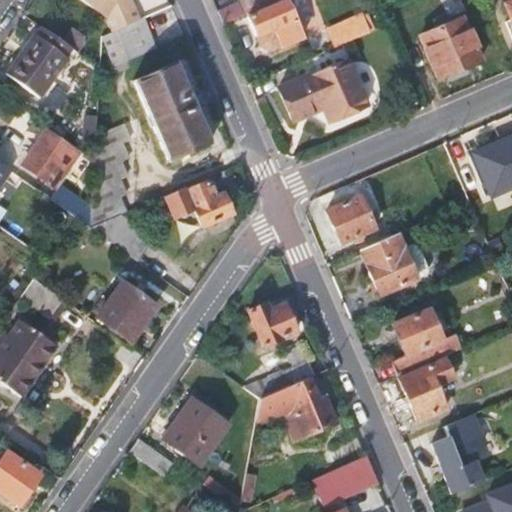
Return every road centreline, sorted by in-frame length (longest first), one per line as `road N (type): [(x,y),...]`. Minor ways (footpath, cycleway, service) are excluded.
road 1 (unclassified): [(59,511),(277,198)]
road 2 (residential): [(413,511),(277,198)]
road 3 (residential): [(277,198),(511,89)]
road 4 (residential): [(277,198),(190,0)]
